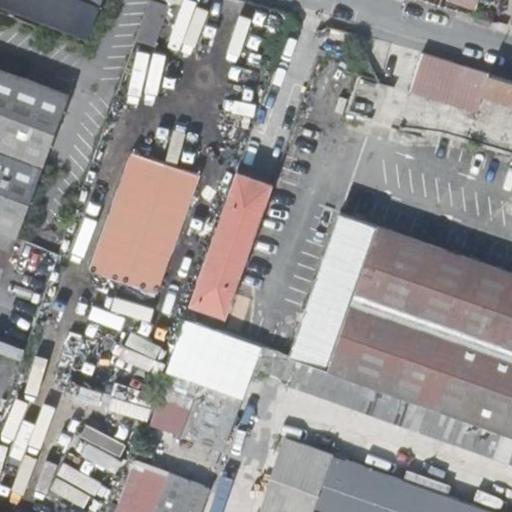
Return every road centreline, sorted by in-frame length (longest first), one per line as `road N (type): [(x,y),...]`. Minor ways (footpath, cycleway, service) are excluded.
road 1 (unknown): [(239,511),(261,430),(273,420),(493,477)]
road 2 (residential): [(343,0),(511,53)]
